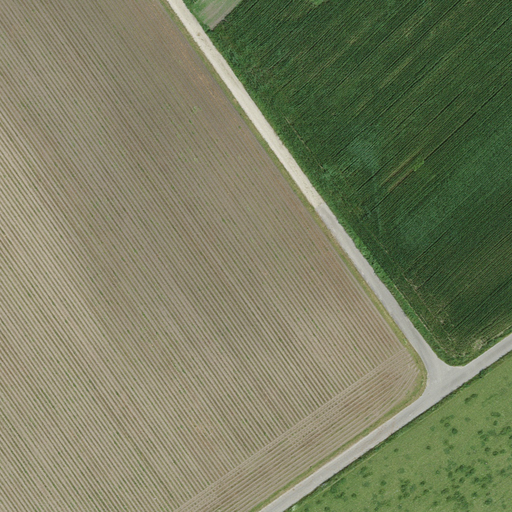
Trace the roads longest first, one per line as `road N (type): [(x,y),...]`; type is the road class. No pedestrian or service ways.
road 1 (track): [(175,0),(449,386)]
road 2 (track): [(511,342),(271,511)]
